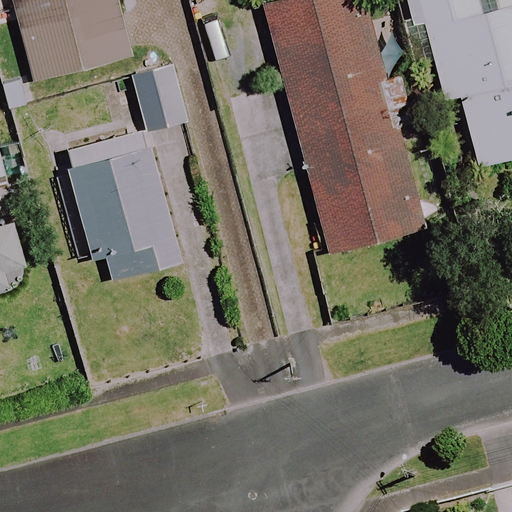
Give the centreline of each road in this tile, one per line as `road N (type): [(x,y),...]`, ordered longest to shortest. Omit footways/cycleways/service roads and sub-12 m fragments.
road 1 (residential): [(511,380),(232,454)]
road 2 (residential): [(232,454),(0,511)]
